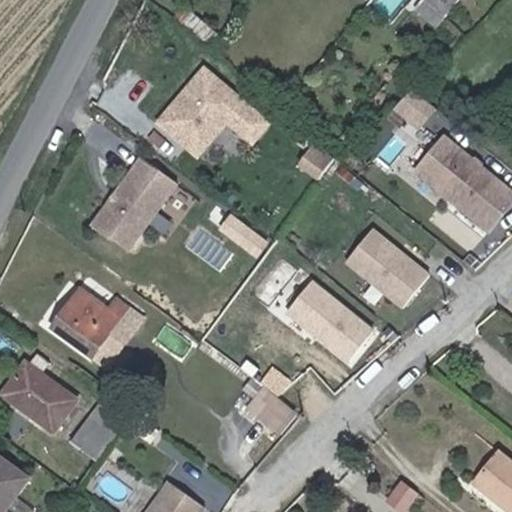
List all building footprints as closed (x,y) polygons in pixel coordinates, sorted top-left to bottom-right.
[(392,17),(406,0),(379,0),(376,4),(392,17)] [(433,0),(432,1),(447,13),(458,0),(433,0)] [(500,0),(482,0),(491,9),(500,0)] [(269,122),(206,68),(160,120),(187,144),(202,127),(214,127),(224,115),(228,119),(253,140),(269,122)] [(435,108),(413,89),(395,106),(419,127),(435,108)] [(228,119),(224,115),(214,127),(202,127),(187,144),(198,153),(228,119)] [(511,204),(511,195),(446,139),(417,172),(489,232),(511,204)] [(334,159),(317,146),(302,166),(319,179),(334,159)] [(177,182),(142,156),(91,225),(126,251),(177,182)] [(431,275),(371,232),(348,264),(408,307),(431,275)] [(371,335),(306,283),(280,316),(345,368),(371,335)] [(110,309),(82,289),(53,327),(98,360),(109,345),(126,322),(133,327),(141,316),(118,299),(110,309)] [(126,322),(109,345),(122,355),(140,332),(133,327),(126,322)] [(42,368),(26,356),(22,361),(38,373),(42,368)] [(22,361),(17,357),(0,381),(0,392),(47,427),(70,397),(38,373),(22,361)] [(117,422),(90,403),(64,440),(89,459),(117,422)] [(299,420),(287,410),(272,431),(284,440),(299,420)] [(511,511),(511,465),(494,451),(469,483),(503,511),(511,511)] [(0,511),(27,476),(0,455),(0,511)] [(400,511),(414,495),(398,482),(384,500),(399,511),(400,511)] [(205,511),(207,509),(172,483),(149,511),(205,511)]
